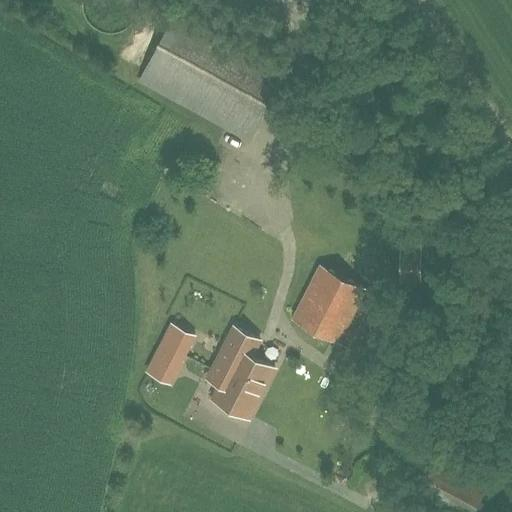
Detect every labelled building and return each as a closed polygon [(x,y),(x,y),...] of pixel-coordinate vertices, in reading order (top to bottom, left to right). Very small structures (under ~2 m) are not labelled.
[(141,80),(251,139),(291,65),(181,5),(141,80)] [(402,281),(422,282),(422,251),(402,251),(402,281)] [(339,341),(367,288),(321,265),(294,318),(339,341)] [(244,414),(250,418),(276,367),(253,355),(261,339),(236,326),(209,378),(221,385),(214,399),(230,407),(228,411),(242,419),(244,414)] [(163,337),(153,356),(179,369),(189,350),(163,337)]
